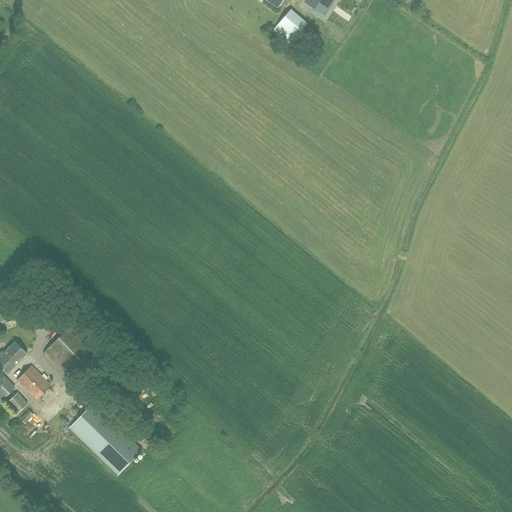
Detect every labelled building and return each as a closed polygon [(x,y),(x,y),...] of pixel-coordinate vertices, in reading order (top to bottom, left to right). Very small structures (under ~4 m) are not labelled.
[(310,0),(309,1),(326,13),(334,0),(310,0)] [(290,10),(269,35),(287,49),(307,24),(290,10)] [(70,379),(89,360),(63,334),(44,354),(70,379)] [(0,366),(7,374),(16,366),(27,354),(21,347),(21,346),(19,344),(16,343),(4,354),(3,353),(0,355),(0,366)] [(37,401),(52,386),(32,366),(17,381),(37,401)] [(115,405),(127,393),(101,367),(90,379),(115,405)] [(0,398),(2,401),(15,389),(0,373),(0,398)] [(19,413),(28,405),(17,394),(9,403),(19,413)] [(142,450),(94,404),(70,429),(118,475),(142,450)] [(26,424),(33,416),(29,412),(21,420),(26,424)]
